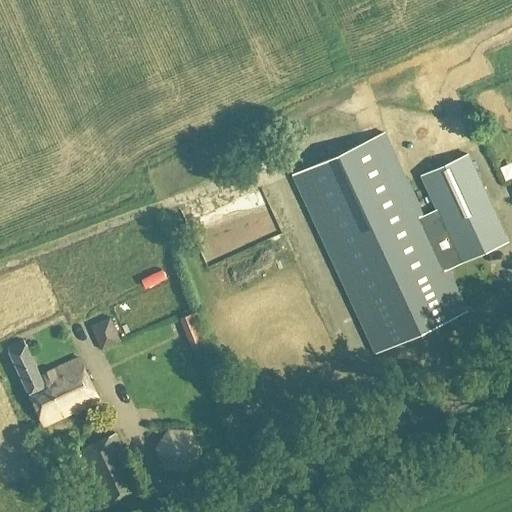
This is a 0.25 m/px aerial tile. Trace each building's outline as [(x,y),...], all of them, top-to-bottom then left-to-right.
[(424,216),(385,133),(292,177),(374,354),(466,311),(447,270),(507,242),(467,156),(420,177),(436,210),(424,216)] [(280,246),(278,236),(271,237),(275,260),(284,259),(282,246),(280,246)] [(236,253),(202,269),(213,292),(247,276),(236,253)] [(141,288),(162,278),(158,269),(136,279),(141,288)] [(280,326),(286,344),(312,336),(306,317),(280,326)] [(92,327),(101,351),(120,344),(111,320),(92,327)] [(98,400),(79,359),(40,377),(23,342),(7,349),(43,426),(98,400)] [(166,471),(188,471),(198,454),(190,433),(167,431),(155,450),(166,471)] [(79,451),(81,456),(71,460),(77,472),(86,468),(104,508),(141,491),(115,435),(79,451)] [(72,511),(95,511),(82,485),(64,494),(72,511)]
